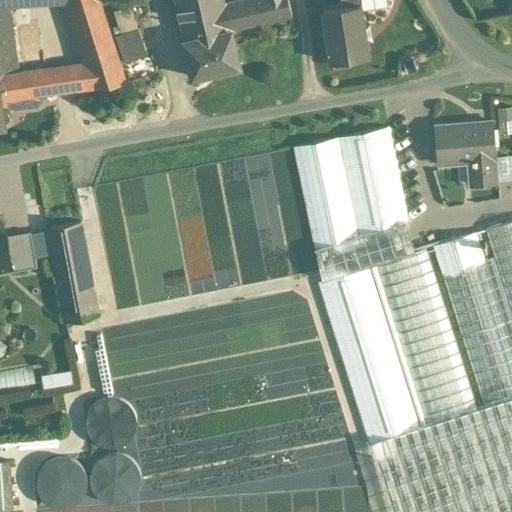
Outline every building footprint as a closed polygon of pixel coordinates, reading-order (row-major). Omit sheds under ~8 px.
[(101,0),(69,2),(89,64),(96,86),(126,82),(101,0)] [(225,0),(176,0),(184,39),(231,30),(292,17),(288,0),(232,0),(225,1),(225,0)] [(341,5),(324,8),(332,61),(369,55),(361,2),(359,2),(341,5)] [(9,6),(0,6),(0,96),(5,96),(52,92),(50,68),(25,70),(24,65),(19,66),(9,6)] [(138,28),(115,35),(124,62),(147,55),(138,28)] [(231,30),(184,39),(192,77),(239,67),(231,30)] [(413,58),(404,64),(409,73),(418,67),(413,58)] [(89,64),(50,68),(52,92),(96,86),(89,64)] [(495,105),(495,119),(511,119),(511,104),(495,105)] [(474,121),(435,123),(437,163),(470,161),(471,180),(469,180),(469,182),(493,181),(492,157),(495,157),(493,120),(491,120),(491,122),(475,123),(474,121)] [(387,126),(294,146),(319,282),(370,266),(376,264),(417,252),(405,221),(408,221),(387,126)] [(78,221),(48,228),(59,275),(88,268),(78,221)] [(511,222),(485,231),(511,319),(511,222)] [(479,233),(434,247),(441,271),(486,257),(479,233)] [(417,252),(376,264),(425,424),(476,408),(428,249),(417,252)] [(511,341),(486,257),(441,271),(483,406),(511,396),(511,341)] [(419,426),(370,266),(319,282),(369,442),(419,426)] [(88,268),(59,275),(69,320),(98,314),(88,268)] [(68,369),(39,371),(40,389),(69,387),(68,369)] [(419,426),(369,442),(390,511),(511,511),(511,396),(483,406),(476,408),(425,424),(419,426)] [(97,446),(110,446),(81,470),(71,457),(59,456),(36,475),(35,494),(43,504),(64,504),(88,485),(100,500),(118,500),(133,488),(134,467),(121,450),(108,450),(131,432),(132,414),(118,397),(97,397),(83,408),(82,427),(97,446)]
